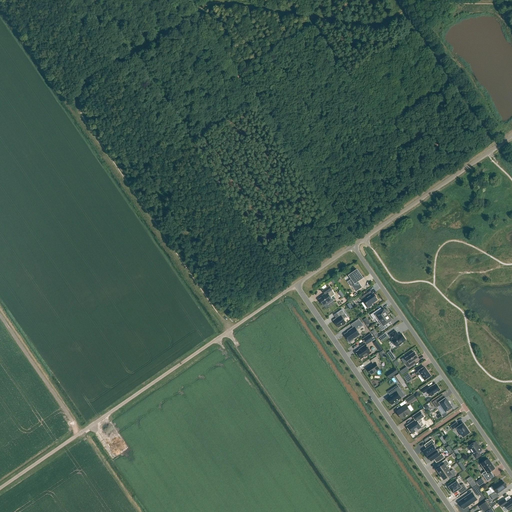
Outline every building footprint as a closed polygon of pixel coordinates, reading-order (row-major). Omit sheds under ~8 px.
[(357,270),(350,275),(353,279),(348,282),(351,286),(352,286),(356,291),(362,287),(359,284),(357,282),(363,278),(357,270)] [(331,297),(335,295),(329,286),(323,291),(325,295),(323,297),(322,296),(323,297),(319,300),(324,307),(324,306),(327,304),(328,305),(333,301),(331,297)] [(369,293),(369,292),(360,298),(363,303),(366,301),(367,302),(366,303),(369,307),(373,305),(372,304),(378,300),(375,297),(376,297),(374,293),(371,295),(369,293)] [(347,317),(342,309),(336,313),(339,317),(334,321),(339,328),(343,325),(343,326),(345,324),(345,323),(346,323),(344,320),(347,317)] [(378,317),(380,321),(388,315),(385,309),(379,314),(377,311),(371,315),(374,320),(378,317)] [(388,315),(380,321),(382,324),(378,326),(382,331),(388,327),(386,324),(392,320),(388,315)] [(350,331),(345,334),(348,339),(347,340),(349,343),(354,340),(354,339),(360,334),(357,330),(363,326),(359,319),(351,324),(353,328),(350,330),(350,331)] [(402,334),(399,336),(396,331),(390,335),(393,340),(392,341),(396,346),(397,346),(397,347),(401,344),(401,343),(406,340),(402,334)] [(363,339),(367,344),(375,339),(371,334),(363,339)] [(365,357),(371,353),(366,345),(361,348),(362,349),(356,353),(361,359),(365,357)] [(413,361),(418,358),(414,352),(406,358),(408,362),(406,363),(409,368),(415,364),(413,361)] [(379,360),(377,357),(371,361),(373,364),(367,368),(371,375),(380,369),(379,368),(380,367),(378,364),(380,363),(378,361),(379,360)] [(400,372),(402,375),(409,370),(407,367),(400,372)] [(421,374),(425,380),(431,376),(425,367),(416,373),(418,376),(421,374)] [(395,368),(389,372),(392,376),(398,372),(395,368)] [(412,379),(408,373),(403,377),(408,383),(412,379)] [(430,387),(429,388),(427,385),(421,389),(424,394),(428,391),(431,396),(440,390),(436,384),(431,388),(430,387)] [(396,392),(387,398),(392,405),(401,398),(396,392)] [(416,399),(414,396),(407,400),(409,404),(416,399)] [(432,402),(436,408),(441,405),(446,412),(453,408),(446,398),(441,401),(439,397),(432,402)] [(411,412),(406,405),(397,412),(402,419),(411,412)] [(420,419),(424,416),(420,412),(413,417),(416,420),(407,426),(412,434),(421,427),(418,424),(422,421),(420,419)] [(458,429),(463,437),(470,433),(463,423),(459,426),(457,422),(451,426),(454,431),(458,429)] [(427,456),(437,450),(436,450),(433,445),(435,443),(432,439),(426,444),(428,448),(424,451),(427,456)] [(472,455),(475,460),(480,456),(478,453),(482,450),(480,447),(479,447),(475,442),(468,447),(473,454),(472,455)] [(437,450),(427,456),(428,456),(431,461),(431,462),(436,458),(438,462),(445,458),(442,454),(440,455),(437,450)] [(495,468),(488,459),(488,458),(484,461),(485,461),(481,464),(486,471),(482,474),(487,482),(494,477),(491,471),(495,468)] [(440,475),(448,469),(446,466),(449,464),(446,460),(440,463),(442,466),(437,470),(440,475)] [(450,472),(448,469),(440,475),(444,480),(449,476),(451,478),(456,474),(453,470),(450,472)] [(483,477),(477,482),(480,486),(486,481),(483,477)] [(506,485),(505,484),(504,483),(502,480),(496,484),(497,485),(493,487),(496,491),(490,495),(493,500),(499,496),(497,493),(506,487),(506,486),(506,485)] [(458,490),(461,494),(467,490),(463,484),(460,486),(457,481),(449,487),(453,493),(458,490)] [(470,494),(464,498),(465,499),(460,502),(463,508),(468,505),(469,506),(475,501),(475,500),(476,499),(472,494),(471,495),(470,494)] [(505,499),(499,503),(502,508),(505,506),(509,511),(511,508),(511,498),(507,502),(505,499)] [(493,511),(491,509),(486,502),(480,506),(484,511),(493,511)]
